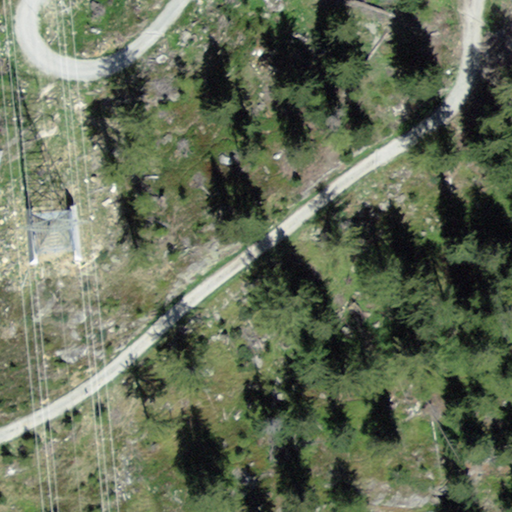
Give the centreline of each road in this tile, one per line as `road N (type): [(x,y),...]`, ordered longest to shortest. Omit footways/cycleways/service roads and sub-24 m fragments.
road 1 (track): [(0,436),(88,389),(216,279),(440,116),(464,92),(471,70),(474,0)]
road 2 (track): [(178,0),(122,59),(93,67),(44,55),(33,39),(30,0)]
